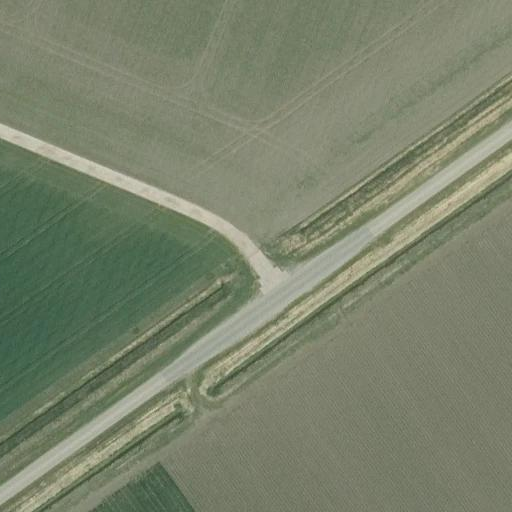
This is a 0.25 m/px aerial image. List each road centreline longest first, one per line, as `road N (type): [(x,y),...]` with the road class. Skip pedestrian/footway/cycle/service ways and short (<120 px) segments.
road 1 (unclassified): [(0,510),(201,370),(263,316),(511,148)]
road 2 (unknown): [(286,300),(210,222),(0,131)]
